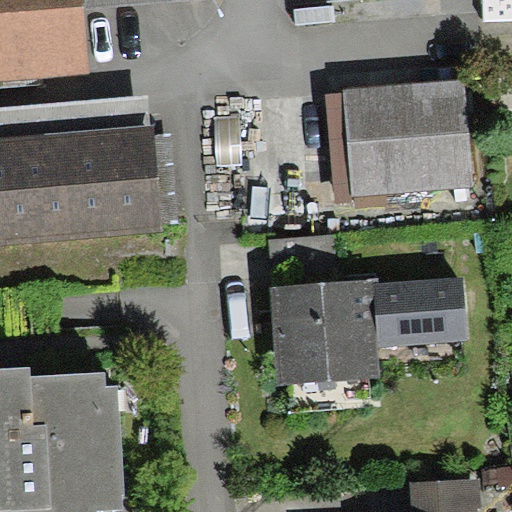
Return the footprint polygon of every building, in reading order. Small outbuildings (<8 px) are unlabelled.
[(85,0),(0,0),(0,84),(93,74),(86,11),(85,0)] [(206,3),(205,0),(85,0),(86,11),(206,3)] [(474,187),(467,81),(324,90),(332,209),(393,205),(392,192),(474,187)] [(0,253),(168,240),(159,129),(0,142),(0,253)] [(333,238),(271,242),(273,287),(334,284),(333,238)] [(278,381),(378,376),(377,349),(473,343),(469,280),(375,286),(375,281),(334,284),(273,287),(278,381)] [(115,511),(110,397),(96,397),(95,383),(19,387),(19,378),(0,378),(0,511),(115,511)] [(472,511),(472,488),(397,492),(398,511),(472,511)]
